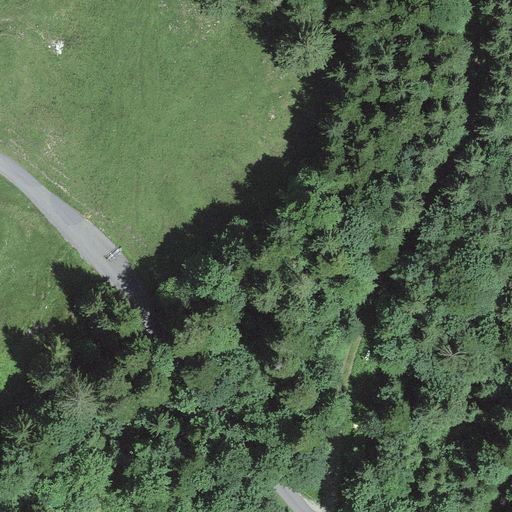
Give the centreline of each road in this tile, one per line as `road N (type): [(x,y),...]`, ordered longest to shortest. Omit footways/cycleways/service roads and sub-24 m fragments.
road 1 (track): [(326,511),(363,306),(458,120),(476,0)]
road 2 (unclassified): [(311,511),(113,257),(0,168)]
